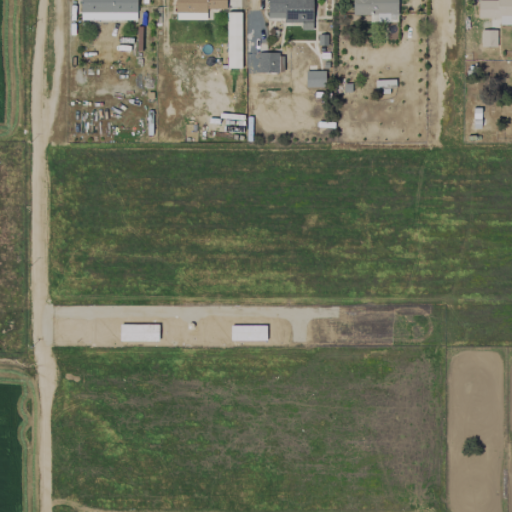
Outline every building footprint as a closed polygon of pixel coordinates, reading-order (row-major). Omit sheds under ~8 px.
[(79,0),(79,20),(136,20),(135,0),(79,0)] [(174,0),(174,19),(205,19),(205,9),(225,9),(224,0),(174,0)] [(266,0),(267,18),(283,18),(283,23),(300,23),(300,30),(311,30),(311,0),(266,0)] [(396,22),(395,0),(351,0),(352,15),(369,15),(369,22),(396,22)] [(511,0),(495,0),(483,0),(476,0),(477,18),(490,18),(490,26),(511,26),(511,0)] [(226,68),(240,68),(239,12),(225,12),(226,68)] [(496,30),(480,30),(479,47),(495,47),(496,30)] [(282,53),(256,53),(256,72),(282,72),(282,53)] [(324,87),(324,70),(304,71),(305,88),(324,87)]
